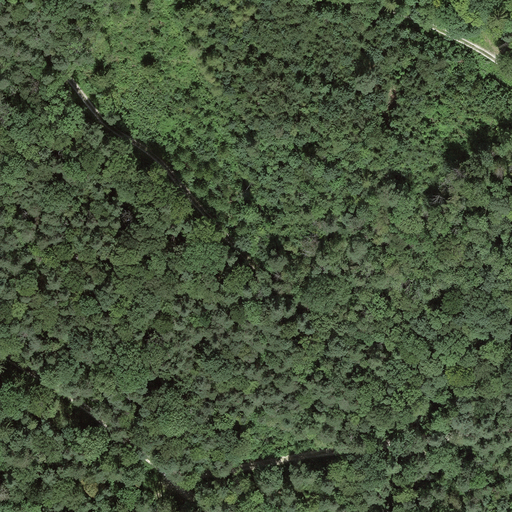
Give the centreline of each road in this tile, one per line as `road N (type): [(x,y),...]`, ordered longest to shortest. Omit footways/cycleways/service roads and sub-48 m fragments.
road 1 (track): [(42,0),(42,31),(94,110),(155,155),(300,309),(336,328),(485,320),(511,326)]
road 2 (track): [(511,427),(173,479)]
road 3 (track): [(0,353),(219,511)]
road 4 (track): [(100,419),(0,235)]
road 5 (track): [(338,0),(424,22),(511,71)]
road 6 (track): [(0,468),(173,479)]
